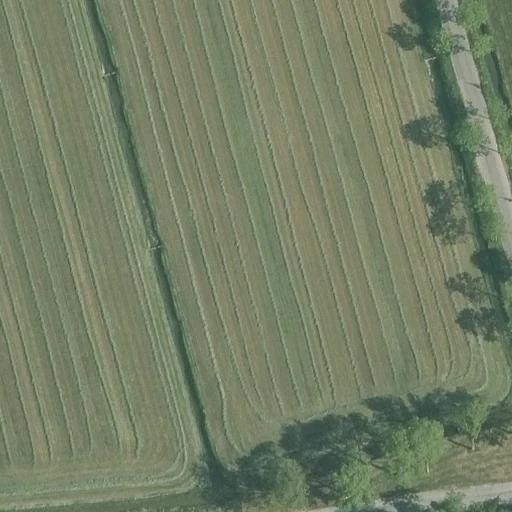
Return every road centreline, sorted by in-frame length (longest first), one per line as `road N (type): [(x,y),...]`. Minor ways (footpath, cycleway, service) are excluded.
road 1 (unclassified): [(511,243),(447,0)]
road 2 (unclassified): [(385,511),(511,497)]
